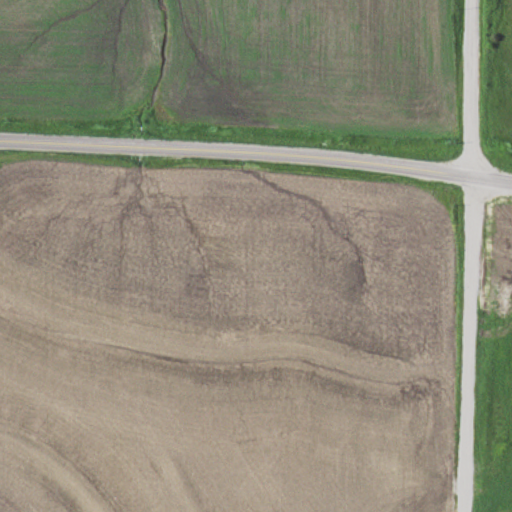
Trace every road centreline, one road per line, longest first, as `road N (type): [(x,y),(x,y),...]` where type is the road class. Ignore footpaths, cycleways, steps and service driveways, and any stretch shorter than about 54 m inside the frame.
road 1 (tertiary): [(511,182),(233,147),(0,140)]
road 2 (residential): [(471,511),(473,0)]
